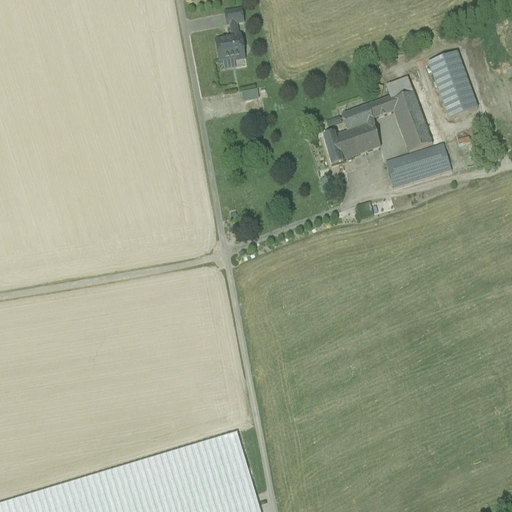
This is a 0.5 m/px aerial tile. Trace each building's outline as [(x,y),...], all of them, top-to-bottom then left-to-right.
[(240,12),(225,15),(227,28),(230,27),(236,26),(243,25),(240,12)] [(236,26),(230,27),(232,39),(226,40),(226,42),(215,44),(219,63),(235,60),(235,58),(243,56),(240,38),(238,38),(236,26)] [(456,55),(428,65),(448,122),(477,111),(456,55)] [(391,104),(413,96),(407,82),(386,90),(389,100),(391,104)] [(441,143),(423,92),(413,96),(432,147),(441,143)] [(241,95),(243,106),(254,104),(252,93),(241,95)] [(406,148),(409,155),(432,147),(413,96),(391,104),(394,114),(406,148)] [(389,100),(341,118),(347,134),(372,122),(394,114),(391,104),(389,100)] [(338,119),(327,123),(329,129),(340,124),(338,119)] [(372,122),(347,134),(335,138),(342,163),(346,161),(347,164),(351,163),(350,160),(380,149),(372,122)] [(335,138),(334,136),(323,139),(332,168),(343,165),(342,163),(335,138)] [(260,139),(245,142),(248,153),(263,150),(260,139)] [(442,148),(385,166),(394,192),(451,174),(442,148)] [(370,206),(369,206),(372,217),(394,211),(391,200),(370,206)] [(370,205),(356,209),(359,220),(372,217),(369,206),(370,206),(370,205)] [(259,511),(237,436),(0,506),(0,511),(259,511)]
